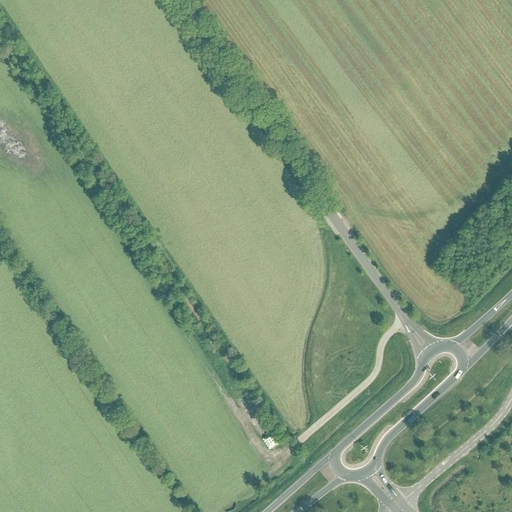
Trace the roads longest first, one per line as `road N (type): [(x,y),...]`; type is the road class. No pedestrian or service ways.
road 1 (tertiary): [(408,325),(181,0)]
road 2 (unclassified): [(397,505),(490,426),(511,397)]
road 3 (primary): [(374,464),(388,437),(462,369)]
road 4 (primary): [(422,361),(411,383),(334,452)]
